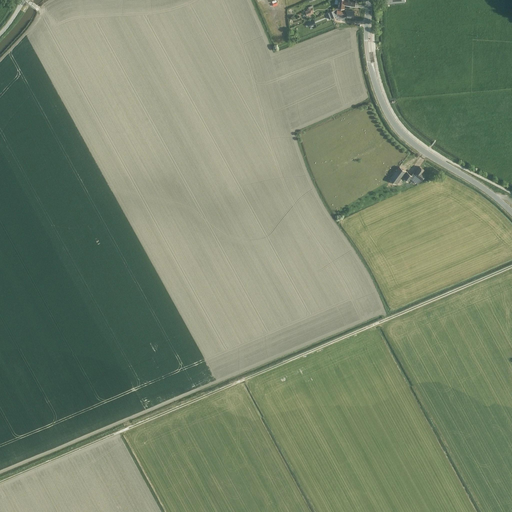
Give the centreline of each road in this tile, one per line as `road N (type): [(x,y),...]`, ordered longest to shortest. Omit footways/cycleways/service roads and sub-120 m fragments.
road 1 (track): [(511,268),(0,484)]
road 2 (secondary): [(511,214),(392,122),(368,62),(369,0)]
